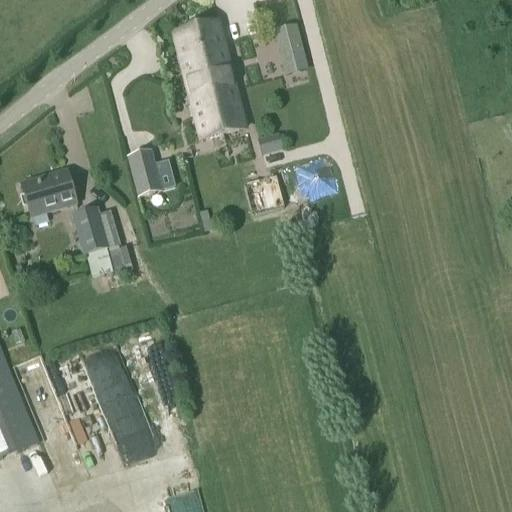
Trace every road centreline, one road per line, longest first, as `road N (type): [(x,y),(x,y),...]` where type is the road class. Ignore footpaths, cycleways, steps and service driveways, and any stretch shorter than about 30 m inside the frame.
road 1 (residential): [(167,0),(0,129)]
road 2 (track): [(129,511),(123,491),(15,511)]
